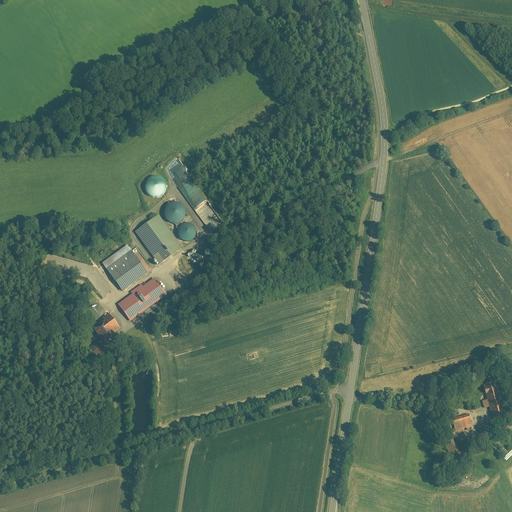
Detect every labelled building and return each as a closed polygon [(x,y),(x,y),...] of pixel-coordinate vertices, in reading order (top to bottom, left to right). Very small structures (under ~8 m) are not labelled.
[(164,189),(164,185),(163,182),(160,179),(157,177),(154,176),(150,177),(147,178),(145,181),(143,184),(143,188),(144,191),(146,194),(148,196),(151,197),(154,197),(158,196),(160,195),(162,192),(164,189)] [(184,215),(184,212),(183,208),(181,205),(178,203),(175,202),(171,202),(167,203),(165,205),(163,208),(162,212),(162,216),(164,219),(166,221),(169,223),(173,223),(176,223),(179,221),(182,219),(184,215)] [(182,247),(157,215),(134,232),(157,265),(182,247)] [(194,235),(195,232),(194,229),(192,226),(190,224),(187,223),(184,223),(181,224),(178,226),(177,229),(176,232),(177,235),(178,238),(180,240),(183,241),(186,242),(188,241),(191,240),(193,238),(194,235)] [(149,273),(128,245),(102,263),(123,292),(149,273)] [(167,295),(155,278),(143,286),(142,284),(131,292),(132,294),(118,305),(130,322),(167,295)] [(103,343),(115,334),(114,332),(119,328),(110,315),(93,328),(103,343)] [(108,352),(102,345),(91,353),(96,361),(108,352)] [(494,381),(485,384),(490,401),(484,402),(486,409),(491,408),(495,419),(504,417),(494,381)] [(470,412),(451,418),(455,429),(467,426),(468,429),(474,427),(470,412)] [(484,430),(468,438),(471,444),(487,435),(484,430)] [(461,454),(450,436),(443,440),(453,458),(461,454)]
